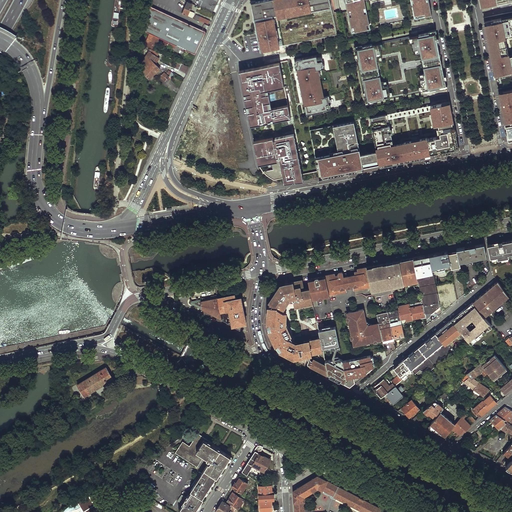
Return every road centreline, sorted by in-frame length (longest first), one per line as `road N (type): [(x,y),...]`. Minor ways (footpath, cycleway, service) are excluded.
road 1 (primary): [(511,160),(251,207)]
road 2 (primary): [(262,271),(511,220)]
road 3 (residential): [(465,140),(469,158),(251,207)]
road 4 (residential): [(350,401),(490,276),(484,235)]
road 5 (secondary): [(78,344),(124,356),(249,421)]
road 6 (primary): [(121,226),(79,226),(49,211),(36,184),(37,134)]
road 7 (residential): [(437,0),(465,140)]
road 8 (primary): [(173,129),(232,0)]
road 9 (motorway): [(37,134),(63,0)]
road 10 (residential): [(498,133),(471,0)]
road 11 (residential): [(150,293),(244,348),(263,349)]
